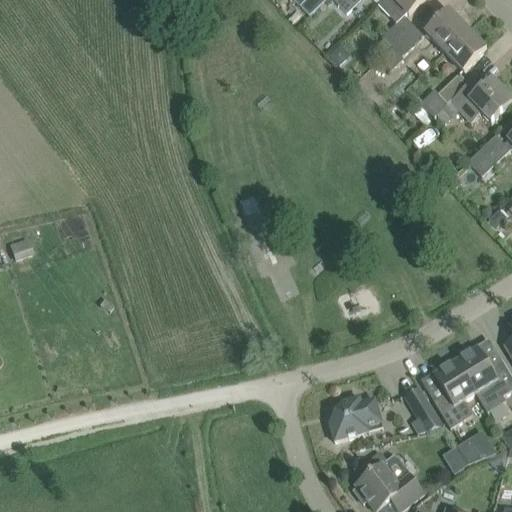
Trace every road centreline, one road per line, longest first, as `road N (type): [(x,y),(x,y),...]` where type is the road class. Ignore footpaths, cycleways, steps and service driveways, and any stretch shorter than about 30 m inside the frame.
road 1 (residential): [(511,281),(397,348),(279,382)]
road 2 (unclassified): [(0,443),(238,391)]
road 3 (residential): [(331,511),(279,382)]
